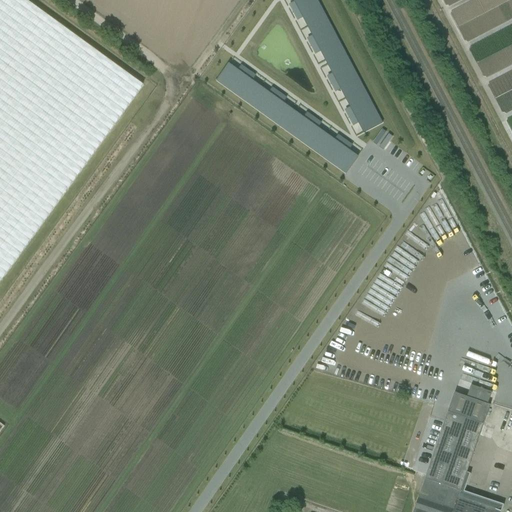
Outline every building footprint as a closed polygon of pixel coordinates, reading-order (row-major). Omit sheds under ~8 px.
[(0,0),(0,283),(143,90),(19,0),(0,0)] [(317,0),(293,0),(299,10),(318,0),(317,0)] [(318,0),(299,10),(308,27),(326,17),(318,0)] [(326,17),(308,27),(317,44),(335,34),(326,17)] [(335,34),(317,44),(326,61),(344,51),(335,34)] [(344,51),(326,61),(328,65),(346,55),(344,51)] [(346,55),(328,65),(336,82),(355,72),(346,55)] [(229,65),(217,82),(233,94),(245,77),(229,65)] [(355,72),(336,82),(345,99),(364,89),(355,72)] [(245,77),(233,94),(248,105),(260,88),(245,77)] [(260,88),(248,105),(264,116),(276,99),(260,88)] [(364,89),(345,99),(354,115),(373,106),(364,89)] [(276,99),(264,116),(279,127),(292,110),(276,99)] [(373,106),(354,115),(363,133),(382,123),(373,106)] [(292,110),(279,127),(283,130),(295,113),(292,110)] [(295,113),(283,130),(298,141),(310,124),(295,113)] [(310,124),(298,141),(313,152),(326,135),(310,124)] [(326,135),(313,152),(329,163),(342,146),(326,135)] [(342,146),(329,163),(345,175),(358,158),(342,146)] [(500,511),(502,506),(460,492),(460,491),(489,406),(455,393),(414,511),(500,511)]
